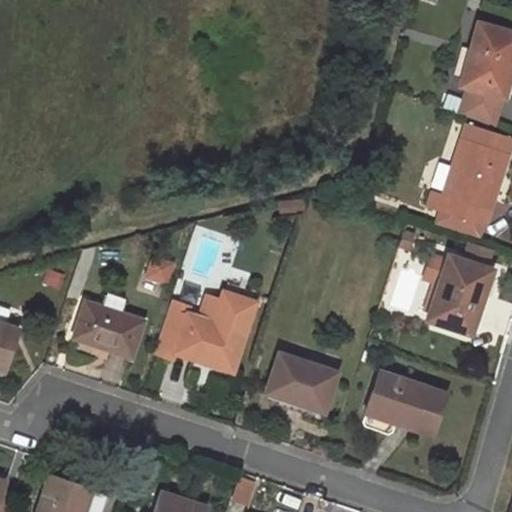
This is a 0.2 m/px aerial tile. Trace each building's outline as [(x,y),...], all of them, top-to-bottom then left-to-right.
[(511,33),(476,24),(459,85),(502,96),(511,61),(511,33)] [(442,194),(438,209),(483,223),(489,206),(478,203),(482,189),(493,193),(511,138),(466,123),(442,194)] [(345,177),(340,191),(352,195),(357,180),(345,177)] [(489,206),(493,193),(482,189),(478,203),(489,206)] [(427,205),(438,209),(442,194),(431,191),(427,205)] [(287,200),(288,212),(305,211),(304,198),(287,200)] [(413,233),(403,230),(398,244),(408,247),(413,233)] [(486,259),(490,248),(469,241),(466,252),(486,259)] [(448,255),(426,320),(469,334),(490,269),(448,255)] [(152,256),(147,276),(165,283),(171,262),(152,256)] [(217,299),(251,310),(253,303),(218,292),(217,299)] [(130,357),(130,356),(140,324),(142,320),(119,312),(123,301),(120,297),(108,293),(104,295),(100,306),(84,301),(72,338),(130,357)] [(169,301),(152,353),(171,360),(173,353),(230,371),(251,310),(217,299),(204,295),(196,317),(186,314),(189,307),(169,301)] [(0,323),(0,369),(4,371),(17,329),(0,323)] [(145,325),(140,324),(130,356),(134,358),(145,325)] [(278,354),(266,393),(322,412),(335,373),(278,354)] [(378,370),(363,413),(394,423),(430,435),(434,420),(436,420),(440,408),(439,408),(444,393),(378,370)] [(394,423),(363,413),(361,421),(363,425),(387,433),(391,432),(394,423)] [(81,511),(89,490),(49,477),(37,511),(81,511)] [(160,489),(152,511),(204,511),(207,505),(160,489)] [(98,511),(104,495),(89,490),(81,511),(98,511)]
